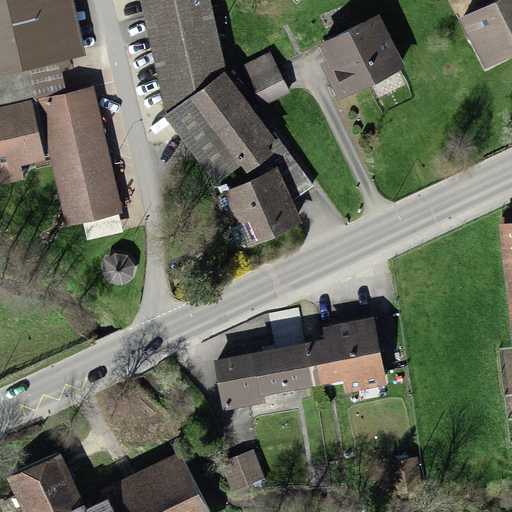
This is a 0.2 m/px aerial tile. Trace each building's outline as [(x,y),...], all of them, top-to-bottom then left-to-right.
[(137,0),(161,113),(217,71),(203,0),(137,0)] [(511,0),(475,0),(458,9),(486,63),(511,49),(511,0)] [(365,8),(312,32),(322,54),(317,57),(328,82),(387,56),(365,8)] [(217,71),(161,113),(210,176),(265,133),(217,71)] [(50,152),(64,215),(114,204),(85,80),(36,91),(50,152)] [(14,160),(50,152),(36,91),(0,99),(0,176),(17,173),(14,160)] [(290,213),(270,163),(218,183),(231,215),(250,208),(257,226),(290,213)] [(325,331),(306,334),(314,371),(339,366),(342,381),(380,374),(368,313),(323,322),(325,331)] [(250,345),(257,382),(314,371),(306,334),(250,345)] [(250,345),(212,353),(220,398),(259,390),(257,382),(250,345)] [(43,511),(79,496),(56,445),(0,470),(0,501),(5,511),(43,511)] [(247,449),(221,459),(230,481),(255,471),(247,449)] [(203,511),(176,451),(105,483),(118,511),(203,511)] [(414,457),(387,460),(390,485),(417,482),(414,457)] [(118,511),(105,483),(79,496),(43,511),(118,511)]
